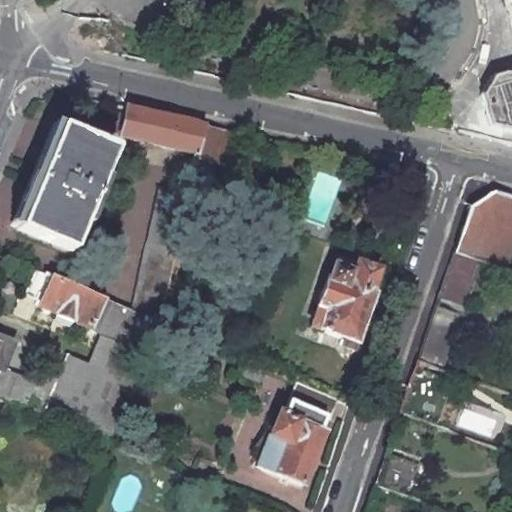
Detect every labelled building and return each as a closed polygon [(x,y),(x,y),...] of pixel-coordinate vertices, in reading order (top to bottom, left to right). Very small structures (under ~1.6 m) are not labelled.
[(478,95),(487,126),(511,132),(511,69),(489,76),(478,95)] [(203,125),(125,107),(118,136),(196,154),(203,125)] [(203,125),(196,154),(196,156),(220,161),(227,131),(203,125)] [(111,149),(57,126),(15,229),(69,251),(80,222),(85,224),(104,178),(99,177),(111,149)] [(426,176),(400,170),(394,194),(417,202),(426,176)] [(187,194),(159,187),(130,311),(157,323),(187,194)] [(511,195),(492,191),(468,206),(453,252),(481,261),(504,270),(511,237),(511,195)] [(481,261),(453,252),(437,298),(465,307),(481,261)] [(326,279),(309,327),(344,339),(353,342),(354,343),(371,294),(368,294),(376,270),(336,256),(328,280),(326,279)] [(68,355),(53,390),(2,368),(13,343),(0,337),(0,399),(5,401),(107,443),(157,323),(130,311),(35,271),(24,297),(39,303),(37,308),(101,333),(89,364),(68,355)] [(464,316),(434,306),(419,352),(449,362),(464,316)] [(251,363),(246,361),(240,376),(259,384),(265,369),(251,363)] [(450,381),(413,368),(398,413),(436,427),(450,381)] [(336,399),(294,381),(281,414),(276,412),(254,466),(301,486),(322,432),(318,431),(325,418),(328,420),(336,399)] [(418,464),(384,453),(373,486),(407,497),(418,464)]
